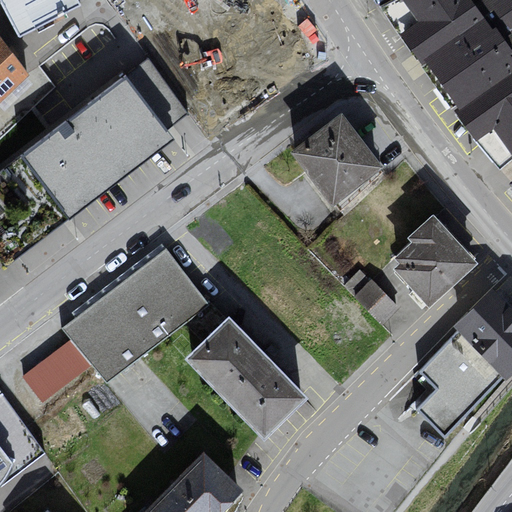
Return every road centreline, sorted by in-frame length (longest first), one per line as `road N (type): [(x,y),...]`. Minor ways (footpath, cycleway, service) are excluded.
road 1 (residential): [(367,58),(0,330)]
road 2 (residential): [(511,254),(315,446),(266,511)]
road 3 (residential): [(511,239),(367,58)]
